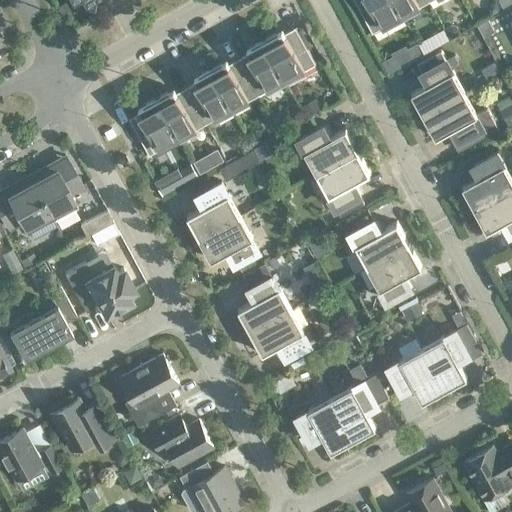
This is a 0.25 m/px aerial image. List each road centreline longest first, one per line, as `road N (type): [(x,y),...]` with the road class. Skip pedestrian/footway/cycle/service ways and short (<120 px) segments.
road 1 (residential): [(511,358),(321,0)]
road 2 (residential): [(292,511),(511,389)]
road 3 (residential): [(183,308),(65,88)]
road 4 (residential): [(290,511),(183,308)]
road 5 (residential): [(0,408),(183,308)]
road 6 (residential): [(65,88),(224,0)]
